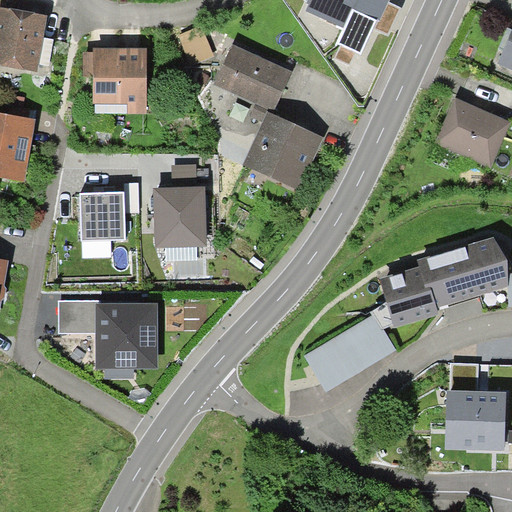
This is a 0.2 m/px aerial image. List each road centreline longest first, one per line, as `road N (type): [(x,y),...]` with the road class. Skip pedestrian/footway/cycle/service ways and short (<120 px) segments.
road 1 (secondary): [(442,0),(340,216),(300,275),(209,372)]
road 2 (residential): [(67,122),(27,349),(39,366),(159,437)]
road 3 (residential): [(511,327),(413,360),(343,422),(290,436)]
road 4 (residential): [(506,483),(385,478),(290,436)]
road 5 (residential): [(224,0),(141,18),(86,12),(82,0)]
